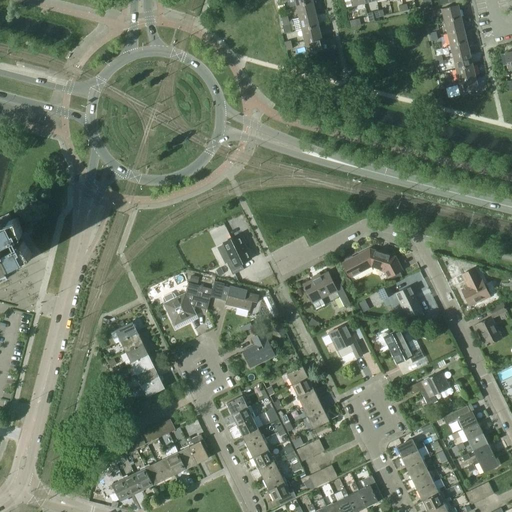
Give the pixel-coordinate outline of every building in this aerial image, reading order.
[(313,3),(296,7),(299,18),(315,14),(313,3)] [(458,5),(441,9),(444,21),(461,17),(458,5)] [(315,14),(299,18),(302,30),(318,26),(315,14)] [(461,17),(444,21),(447,33),(464,29),(461,17)] [(318,26),(302,30),(304,42),(321,38),(318,26)] [(464,29),(447,33),(450,45),(466,41),(464,29)] [(321,38),(304,42),(307,54),(324,50),(321,38)] [(466,41),(450,45),(453,57),(469,53),(466,41)] [(469,53),(453,57),(456,69),(472,65),(469,53)] [(472,65),(456,69),(458,81),(475,77),(472,65)] [(478,89),(475,77),(458,81),(459,82),(461,93),(478,89)] [(480,88),(486,86),(484,78),(478,79),(480,88)] [(461,93),(459,82),(445,85),(446,88),(440,90),(444,101),(462,97),(461,93)] [(9,213),(0,217),(0,266),(3,265),(8,263),(10,266),(13,264),(15,268),(22,265),(21,262),(32,254),(23,241),(19,242),(16,237),(22,234),(17,218),(11,220),(9,213)] [(239,235),(223,243),(232,260),(227,263),(232,275),(244,269),(241,264),(251,259),(239,235)] [(402,271),(395,257),(389,255),(375,251),(369,249),(353,258),(352,256),(344,260),(345,262),(342,263),(349,278),(352,276),(353,277),(361,273),(360,272),(371,266),(384,270),(388,278),(392,276),(394,280),(401,276),(399,272),(402,271)] [(468,287),(461,290),(469,306),(489,296),(481,280),(480,280),(474,268),(462,275),(468,287)] [(319,277),(313,280),(313,279),(303,284),(304,287),(303,287),(305,290),(306,290),(315,310),(325,305),(321,298),(336,291),(344,306),(350,303),(340,284),(335,286),(328,272),(320,275),(319,273),(317,274),(319,277)] [(192,274),(190,281),(198,283),(200,276),(192,274)] [(229,287),(223,286),(224,284),(214,281),(212,289),(210,296),(220,299),(226,300),(225,304),(231,305),(231,306),(237,308),(237,307),(242,308),(242,309),(245,310),(246,309),(250,310),(252,301),(257,302),(259,295),(246,292),(247,290),(230,286),(229,287)] [(188,283),(185,293),(179,296),(176,297),(174,295),(173,293),(171,293),(163,297),(162,299),(163,301),(163,303),(173,323),(188,316),(189,318),(196,315),(192,307),(192,306),(207,310),(210,296),(212,289),(188,283)] [(393,294),(388,285),(378,291),(382,300),(393,294)] [(365,286),(354,292),(356,297),(367,291),(365,286)] [(422,310),(410,286),(395,293),(406,318),(422,310)] [(366,301),(360,303),(363,311),(369,309),(366,301)] [(489,310),(492,317),(506,311),(502,303),(489,310)] [(490,318),(476,325),(486,345),(501,338),(490,318)] [(132,322),(115,330),(121,342),(138,333),(132,322)] [(347,324),(328,333),(337,350),(349,344),(356,358),(362,355),(347,324)] [(401,329),(385,337),(391,349),(390,350),(396,363),(409,357),(412,363),(424,357),(419,348),(411,351),(401,329)] [(255,345),(242,351),(250,367),(275,355),(267,339),(266,340),(262,332),(252,337),(255,345)] [(138,333),(121,342),(126,353),(143,344),(138,333)] [(143,344),(126,353),(131,363),(148,355),(143,344)] [(148,355),(131,363),(137,374),(154,366),(148,355)] [(366,378),(372,376),(364,355),(358,357),(366,378)] [(154,366),(137,374),(142,385),(159,377),(154,366)] [(302,366),(286,374),(292,385),(308,377),(302,366)] [(441,371),(408,387),(411,395),(420,390),(428,406),(436,401),(433,395),(438,393),(438,394),(440,393),(440,392),(449,388),(441,371)] [(159,377),(142,385),(147,396),(151,395),(157,392),(165,388),(159,377)] [(308,377),(292,385),(297,396),(313,388),(308,377)] [(313,388),(297,396),(302,407),(318,399),(313,388)] [(157,392),(151,395),(156,405),(162,403),(157,392)] [(151,395),(147,396),(145,397),(151,408),(156,405),(151,395)] [(242,396),(226,403),(232,414),(247,407),(242,396)] [(145,397),(140,400),(145,411),(151,408),(145,397)] [(318,399),(302,407),(308,417),(323,410),(318,399)] [(140,400),(134,403),(139,414),(145,411),(140,400)] [(139,414),(134,403),(129,405),(135,416),(139,414)] [(446,424),(457,419),(462,429),(477,422),(472,411),(470,412),(467,405),(442,417),(446,424)] [(145,444),(127,406),(119,409),(138,448),(145,444)] [(247,407),(232,414),(237,425),(253,417),(247,407)] [(323,410),(308,417),(313,428),(329,421),(323,410)] [(253,417),(237,425),(242,436),(258,428),(253,417)] [(170,419),(164,422),(169,432),(175,430),(170,419)] [(164,422),(158,424),(164,435),(169,432),(164,422)] [(477,422),(462,429),(467,440),(482,432),(477,422)] [(158,424),(153,427),(158,438),(164,435),(158,424)] [(153,427),(147,430),(153,441),(158,438),(153,427)] [(258,428),(242,436),(247,447),(263,439),(258,428)] [(153,441),(147,430),(143,432),(148,443),(153,441)] [(482,432),(467,440),(473,450),(487,443),(482,432)] [(200,434),(191,439),(190,437),(185,439),(189,446),(197,463),(208,458),(204,449),(207,447),(200,434)] [(300,435),(292,439),(296,447),(304,443),(300,435)] [(263,439),(247,447),(253,458),(268,450),(263,439)] [(318,439),(313,442),(318,453),(324,450),(318,439)] [(412,439),(396,446),(401,457),(417,449),(412,439)] [(313,442),(307,444),(313,456),(318,453),(313,442)] [(487,443),(473,450),(478,461),(493,454),(487,443)] [(294,450),(291,445),(290,444),(283,447),(287,454),(294,450)] [(307,444),(302,447),(307,459),(313,456),(307,444)] [(189,446),(178,451),(186,469),(197,463),(189,446)] [(302,447),(296,450),(302,461),(307,459),(302,447)] [(417,449),(401,457),(406,468),(422,460),(417,449)] [(274,461),(268,450),(253,458),(258,468),(274,461)] [(178,451),(167,457),(175,474),(186,469),(178,451)] [(493,454),(478,461),(484,473),(498,465),(493,454)] [(167,457),(156,462),(165,479),(175,474),(167,457)] [(422,460),(406,468),(412,479),(428,471),(422,460)] [(274,461),(258,468),(263,479),(279,471),(274,461)] [(291,465),(294,471),(303,467),(300,461),(291,465)] [(156,462),(145,467),(153,485),(165,479),(156,462)] [(331,465),(325,468),(331,479),(337,476),(331,465)] [(145,467),(134,473),(142,490),(153,485),(145,467)] [(325,468),(320,470),(325,482),(331,479),(325,468)] [(320,470),(314,473),(320,485),(325,482),(320,470)] [(279,471),(263,479),(269,490),(284,482),(279,471)] [(428,471),(412,479),(417,490),(433,482),(428,471)] [(134,473),(123,478),(132,495),(142,490),(134,473)] [(314,473),(309,476),(314,487),(320,485),(314,473)] [(362,479),(366,487),(359,490),(358,491),(366,507),(378,501),(377,501),(383,498),(371,475),(362,479)] [(123,478),(112,484),(116,492),(112,494),(116,501),(119,499),(120,501),(132,495),(123,478)] [(288,480),(284,482),(269,490),(274,501),(277,499),(280,505),(296,497),(288,480)] [(433,482),(417,490),(422,501),(438,493),(433,482)] [(488,482),(482,485),(488,496),(493,493),(488,482)] [(358,491),(348,496),(355,511),(366,507),(358,491),(359,490),(355,483),(351,485),(354,490),(357,489),(358,491)] [(482,485),(476,487),(482,499),(488,496),(482,485)] [(476,487),(471,490),(477,502),(482,499),(476,487)] [(347,496),(337,501),(342,511),(355,511),(348,496),(344,488),(340,490),(343,495),(346,494),(347,496)] [(471,490),(465,493),(471,504),(477,502),(471,490)] [(336,501),(326,506),(328,511),(342,511),(337,501),(333,493),(329,495),(332,501),(335,499),(336,501)] [(438,493),(422,501),(427,511),(444,504),(438,493)] [(326,506),(315,511),(328,511),(326,506),(322,499),(319,500),(321,506),(324,504),(326,506)]
